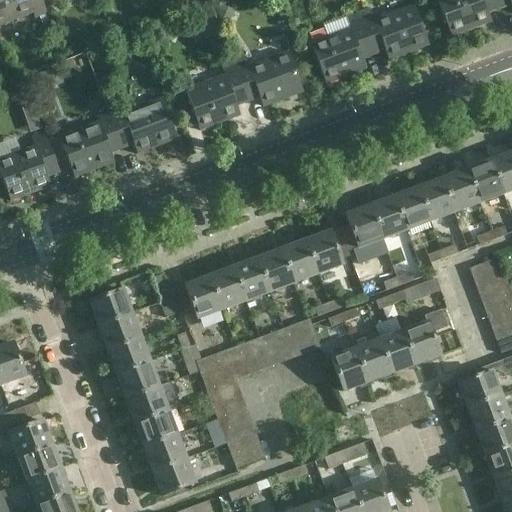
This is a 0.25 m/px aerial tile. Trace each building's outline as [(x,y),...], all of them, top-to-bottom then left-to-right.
[(47,14),(43,2),(42,2),(40,0),(0,0),(0,26),(33,14),(34,19),(47,14)] [(488,13),(500,8),(496,0),(437,0),(452,38),(492,23),(488,13)] [(511,0),(496,0),(500,8),(511,4),(511,6),(511,0)] [(221,22),(229,19),(232,13),(229,5),(216,9),(221,22)] [(373,16),(360,20),(374,56),(385,52),(389,61),(429,46),(414,6),(375,20),(373,16)] [(190,34),(215,25),(210,12),(185,22),(190,34)] [(363,60),(374,56),(360,20),(349,25),(351,29),(311,44),(326,85),(366,70),(363,60)] [(247,64),(235,68),(248,103),(260,99),(264,108),(304,93),(289,53),(249,68),(247,64)] [(238,108),(248,103),(235,68),(224,72),(225,77),(186,92),(175,96),(187,129),(198,125),(200,132),(241,117),(238,108)] [(105,73),(95,76),(99,88),(109,84),(105,73)] [(86,97),(92,110),(103,105),(97,92),(86,97)] [(122,110),(110,114),(123,150),(135,146),(138,155),(179,140),(164,100),(123,115),(122,110)] [(32,106),(21,110),(26,122),(37,118),(32,106)] [(60,139),(75,179),(115,164),(112,155),(123,150),(110,114),(98,119),(100,124),(60,139)] [(52,177),(60,174),(46,134),(32,139),(35,147),(0,160),(0,173),(11,202),(51,188),(48,178),(52,177)] [(511,192),(511,153),(490,162),(503,196),(511,192)] [(466,171),(479,205),(503,196),(490,162),(466,171)] [(442,180),(455,214),(479,205),(466,171),(442,180)] [(417,189),(430,223),(455,214),(442,180),(417,189)] [(393,198),(406,232),(430,223),(417,189),(393,198)] [(370,207),(382,241),(406,232),(393,198),(370,207)] [(357,250),(382,241),(370,207),(344,217),(357,250)] [(511,221),(488,231),(493,243),(511,235),(511,221)] [(488,231),(464,240),(468,252),(493,243),(488,231)] [(330,233),(306,242),(318,275),(343,266),(330,233)] [(464,240),(439,249),(444,261),(468,252),(464,240)] [(306,242),(281,251),(294,284),(318,275),(306,242)] [(439,249),(425,254),(430,266),(444,261),(439,249)] [(281,251),(257,260),(270,293),(294,284),(281,251)] [(257,260),(233,269),(246,302),(270,293),(257,260)] [(469,271),(473,283),(502,272),(497,260),(469,271)] [(233,269),(209,278),(222,311),(246,302),(233,269)] [(473,283),(478,295),(507,284),(502,272),(473,283)] [(411,274),(396,279),(399,288),(414,282),(411,274)] [(151,280),(161,305),(173,300),(163,276),(151,280)] [(197,320),(222,311),(209,278),(185,287),(197,320)] [(396,279),(383,284),(386,293),(399,288),(396,279)] [(478,295),(482,307),(511,296),(507,284),(478,295)] [(89,303),(98,328),(132,315),(123,291),(89,303)] [(390,298),(393,306),(408,300),(405,292),(390,298)] [(482,307),(487,319),(511,309),(511,298),(511,296),(482,307)] [(379,311),(393,306),(390,298),(376,303),(379,311)] [(173,300),(161,305),(166,319),(178,315),(173,300)] [(343,301),(330,306),(333,313),(345,308),(343,301)] [(330,306),(315,311),(318,318),(333,313),(330,306)] [(511,309),(487,319),(491,331),(511,323),(511,309)] [(342,315),(345,323),(359,319),(356,311),(342,315)] [(427,324),(403,333),(416,367),(440,357),(432,336),(448,330),(442,311),(425,318),(427,324)] [(141,339),(132,315),(98,328),(107,352),(141,339)] [(331,328),(345,323),(342,315),(328,320),(331,328)] [(286,329),(285,329),(287,336),(299,331),(308,354),(320,349),(311,327),(309,321),(309,320),(303,323),(297,325),(286,329)] [(511,323),(491,331),(496,343),(511,337),(511,323)] [(273,334),(261,338),(263,345),(275,340),(284,363),(296,358),(287,336),(285,329),(273,334)] [(299,331),(287,336),(296,358),(308,354),(299,331)] [(181,350),(190,347),(185,333),(176,336),(181,350)] [(416,367),(403,333),(379,342),(391,376),(416,367)] [(511,337),(496,343),(500,355),(511,351),(511,337)] [(247,343),(237,347),(239,354),(252,349),(260,372),(271,368),(272,367),(263,345),(261,338),(260,339),(247,343)] [(107,352),(116,376),(150,363),(141,339),(107,352)] [(275,340),(263,345),(272,367),(284,363),(275,340)] [(379,342),(355,351),(367,385),(391,376),(379,342)] [(14,344),(0,348),(0,384),(1,386),(26,377),(14,344)] [(213,356),(202,360),(208,378),(213,389),(226,384),(217,362),(239,354),(237,347),(235,348),(213,356)] [(252,349),(239,354),(248,376),(258,372),(260,372),(252,349)] [(343,394),(367,385),(355,351),(330,361),(343,394)] [(239,354),(217,362),(226,384),(236,381),(246,377),(248,376),(239,354)] [(458,385),(467,410),(500,397),(491,373),(495,372),(505,377),(511,374),(511,359),(476,373),(478,378),(458,385)] [(201,361),(196,363),(202,380),(208,378),(202,360),(201,361)] [(159,388),(150,363),(116,376),(125,400),(159,388)] [(208,378),(202,380),(207,392),(208,397),(215,395),(219,406),(242,398),(240,394),(236,381),(226,384),(213,389),(208,378)] [(159,388),(125,400),(134,425),(168,412),(167,409),(178,405),(170,384),(159,388)] [(215,395),(208,397),(211,405),(216,417),(217,421),(224,418),(246,410),(245,407),(242,398),(219,406),(215,395)] [(476,434),(509,421),(500,397),(467,410),(476,434)] [(35,405),(11,414),(15,426),(40,416),(35,405)] [(246,410),(224,418),(228,430),(251,422),(250,419),(246,410)] [(177,436),(168,412),(134,425),(143,449),(177,436)] [(0,418),(0,431),(15,426),(11,414),(0,418)] [(224,418),(217,421),(221,430),(226,443),(226,445),(233,442),(255,434),(255,432),(251,422),(228,430),(224,418)] [(511,447),(511,429),(509,421),(476,434),(484,458),(511,447)] [(42,422),(9,434),(18,459),(51,446),(42,422)] [(255,434),(233,442),(237,454),(260,446),(260,445),(255,434)] [(143,449),(152,473),(186,460),(177,436),(143,449)] [(233,442),(226,445),(231,456),(236,469),(265,458),(260,446),(237,454),(233,442)] [(18,459),(27,483),(60,470),(51,446),(18,459)] [(340,454),(344,466),(368,458),(363,446),(340,454)] [(511,447),(484,458),(493,482),(511,475),(511,447)] [(328,472),(344,466),(340,454),(323,460),(328,472)] [(195,485),(186,460),(152,473),(161,498),(195,485)] [(294,480),(303,477),(307,475),(304,467),(291,472),(294,480)] [(60,470),(27,483),(36,507),(69,494),(60,470)] [(279,485),(294,480),(291,472),(276,477),(279,485)] [(502,506),(511,502),(511,475),(493,482),(502,506)] [(388,511),(377,482),(353,491),(360,511),(388,511)] [(242,490),(245,498),(259,493),(256,485),(242,490)] [(231,503),(245,498),(242,490),(228,495),(231,503)] [(333,511),(360,511),(353,491),(329,500),(333,511)] [(36,507),(37,511),(76,511),(69,494),(36,507)] [(333,511),(329,500),(305,509),(305,511),(333,511)] [(194,508),(195,511),(212,511),(208,502),(194,508)] [(511,511),(511,502),(502,506),(504,511),(511,511)]
